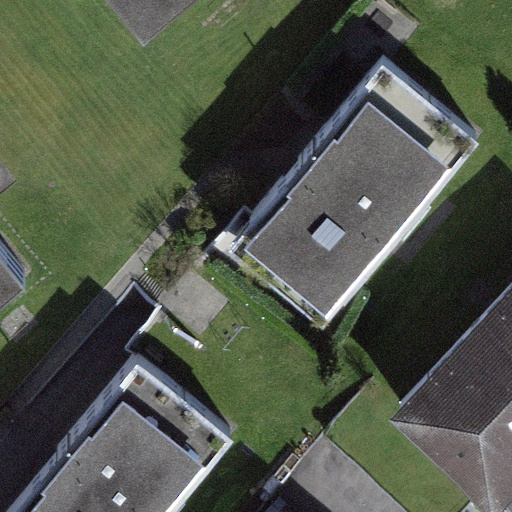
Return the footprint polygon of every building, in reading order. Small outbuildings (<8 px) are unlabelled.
[(126,0),(147,25),(177,0),(126,0)] [(506,145),(411,74),(268,264),(363,335),(506,145)] [(0,293),(21,277),(0,250),(0,293)] [(511,316),(436,403),(511,468),(511,316)] [(210,511),(266,446),(170,366),(47,511),(210,511)] [(457,511),(475,490),(368,408),(339,446),(425,511),(457,511)]
